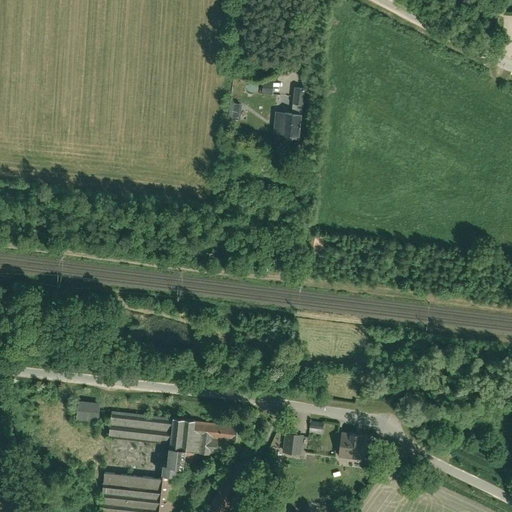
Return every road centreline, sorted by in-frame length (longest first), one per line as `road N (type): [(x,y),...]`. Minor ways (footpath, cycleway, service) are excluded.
road 1 (unclassified): [(511,494),(364,411),(0,362)]
road 2 (track): [(0,245),(310,283)]
road 3 (residential): [(511,70),(376,0)]
road 4 (unknown): [(303,0),(298,140)]
